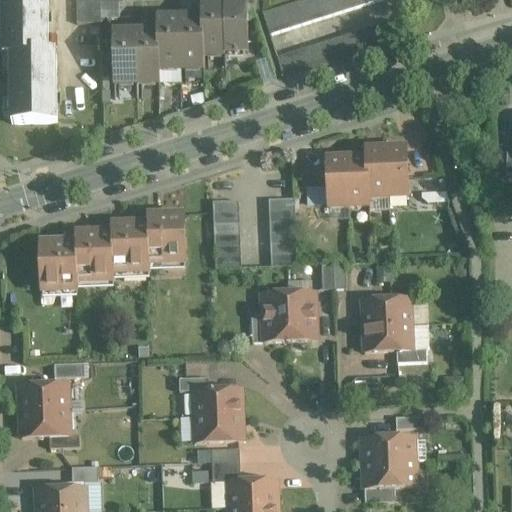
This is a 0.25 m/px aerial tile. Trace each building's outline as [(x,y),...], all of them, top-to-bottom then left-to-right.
[(2,0),(3,56),(12,56),(47,56),(46,0),(2,0)] [(75,0),(76,26),(101,26),(101,6),(100,0),(75,0)] [(308,0),(262,14),(269,37),(384,0),(308,0)] [(225,57),(224,8),(215,8),(201,8),(201,22),(202,22),(203,57),(225,57)] [(248,57),(247,8),(235,8),(224,8),(225,57),(234,57),(234,59),(238,59),(238,57),(248,57)] [(393,21),(276,58),(283,80),(400,43),(393,21)] [(167,22),(157,23),(157,37),(158,37),(158,70),(159,70),(181,69),(180,22),(167,22)] [(191,22),(180,22),(181,69),(204,69),(203,57),(202,22),(201,22),(191,22)] [(122,37),(112,37),(113,84),(136,84),(136,37),(122,37)] [(158,70),(158,37),(157,37),(145,37),(136,37),(136,84),(159,84),(159,70),(158,70)] [(47,56),(12,56),(12,124),(55,124),(55,56),(47,56)] [(368,200),(379,200),(408,199),(406,151),(366,153),(366,160),(367,161),(367,162),(368,200)] [(327,162),(328,185),(329,210),(369,209),(369,201),(368,201),(367,161),(327,162)] [(268,203),(271,270),(297,269),(294,202),(268,203)] [(238,204),(213,205),(215,272),(241,271),(238,204)] [(185,266),(184,240),(183,218),(147,219),(148,227),(149,267),(185,266)] [(112,236),(113,276),(150,275),(149,267),(148,227),(112,228),(112,236)] [(76,237),(76,245),(78,285),(114,284),(113,276),(112,236),(76,237)] [(42,294),(78,293),(78,285),(76,245),(40,247),(42,294)] [(333,267),(321,268),(322,293),(334,293),(333,267)] [(333,267),(334,293),(346,292),(345,267),(333,267)] [(314,296),(308,296),(288,297),(290,345),(316,344),(314,296)] [(262,298),(264,330),(264,331),(264,346),(290,345),(288,297),(262,298)] [(412,302),(360,304),(362,330),(413,328),(412,302)] [(251,317),(252,332),(252,346),(264,346),(263,316),(251,317)] [(413,328),(362,330),(363,356),(397,355),(426,353),(429,350),(428,327),(413,328)] [(398,368),(427,366),(426,353),(397,355),(398,368)] [(84,367),(78,367),(77,367),(54,368),(55,382),(85,381),(84,367)] [(212,382),(181,383),(182,395),(194,395),(212,394),(212,382)] [(21,415),(67,413),(68,413),(67,388),(19,390),(21,415)] [(212,394),(194,395),(195,421),(242,419),(241,393),(212,394)] [(68,414),(23,415),(23,416),(20,416),(22,441),(69,439),(68,414)] [(243,445),(242,419),(195,421),(196,447),(243,445)] [(424,420),(420,420),(396,421),(397,433),(424,432),(424,420)] [(69,439),(60,440),(50,441),(50,452),(80,451),(79,439),(69,439)] [(363,442),(363,455),(363,456),(364,466),(415,464),(414,440),(363,442)] [(239,453),(231,453),(212,454),(212,466),(240,465),(239,453)] [(416,490),(416,470),(415,464),(364,467),(365,492),(416,490)] [(229,485),(241,484),(240,465),(212,466),(213,486),(227,486),(228,486),(229,485)] [(98,471),(72,472),(73,486),(98,485),(98,471)] [(229,485),(230,510),(230,511),(231,511),(277,509),(276,485),(276,484),(275,484),(229,485)] [(37,511),(85,511),(85,491),(37,493),(37,511)] [(365,506),(389,505),(395,505),(394,491),(364,492),(365,506)]
